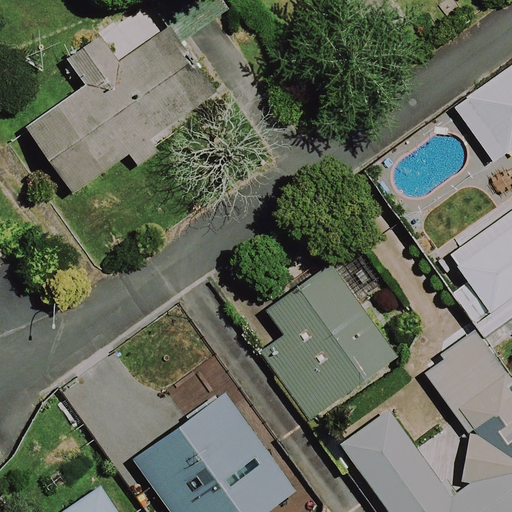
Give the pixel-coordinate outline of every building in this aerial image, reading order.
[(70,198),(125,162),(133,174),(160,156),(152,144),(216,101),(168,29),(115,65),(99,40),(65,62),(84,91),(25,130),(70,198)] [(511,66),(451,109),(491,166),(511,151),(511,203),(443,252),(487,315),(511,297),(511,66)] [(396,361),(322,251),(232,312),(306,422),(396,361)] [(511,511),(511,397),(475,344),(425,380),(460,428),(417,458),(386,415),(340,447),(385,511),(511,511)] [(266,511),(291,495),(221,398),(131,463),(166,511),(266,511)] [(110,511),(99,494),(70,511),(110,511)]
